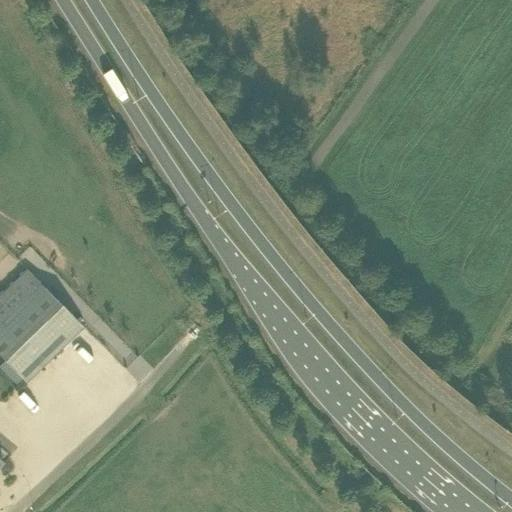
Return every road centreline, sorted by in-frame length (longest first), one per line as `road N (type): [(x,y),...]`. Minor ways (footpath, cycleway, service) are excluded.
road 1 (secondary): [(61,0),(304,357),(463,511)]
road 2 (secondary): [(511,498),(408,408),(277,264),(94,0)]
road 3 (track): [(313,163),(430,0)]
